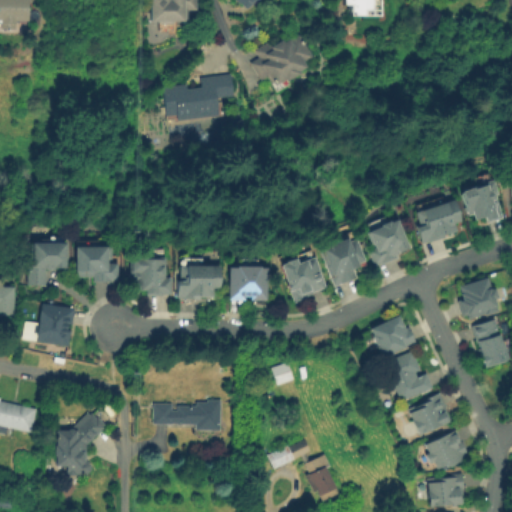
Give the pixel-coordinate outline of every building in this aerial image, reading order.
[(0,0),(26,0),(26,25),(17,25),(17,20),(14,20),(13,29),(0,29),(0,0)] [(195,0),(195,10),(186,10),(186,20),(171,20),(171,22),(170,24),(158,24),(158,23),(158,20),(149,20),(149,0),(195,0)] [(254,0),(245,9),(239,3),(238,4),(234,0),(254,0)] [(377,0),(377,15),(348,15),(348,4),(342,4),(342,0),(377,0)] [(298,34),(311,56),(302,61),(305,66),(298,70),(299,73),(285,80),(283,79),(274,85),(272,82),(269,84),(265,78),(260,81),(250,63),(258,58),(254,50),(271,40),(274,44),(281,40),(283,43),(298,34)] [(199,78),(230,74),(233,95),(215,97),(217,115),(175,120),(175,115),(165,116),(161,87),(185,84),(186,88),(200,87),(199,78)] [(503,215),(482,222),(479,210),(469,213),(461,187),(491,177),(503,215)] [(415,207),(452,195),(460,220),(452,223),(454,230),(425,239),(415,207)] [(396,220),(408,248),(393,255),(395,258),(374,266),(368,251),(372,249),(365,232),(380,226),(380,225),(388,221),(389,223),(396,220)] [(321,245),(353,231),(366,260),(351,267),(355,274),(338,282),(321,245)] [(42,284),(25,284),(26,263),(31,263),(31,236),(62,236),(62,263),(42,263),(42,284)] [(106,243),(106,261),(115,261),(115,279),(89,279),(89,275),(73,275),(73,242),(106,243)] [(279,259),(308,248),(323,287),(294,298),(279,259)] [(163,252),(163,274),(169,274),(169,292),(136,292),(136,280),(128,280),(128,252),(163,252)] [(230,297),(230,264),(265,264),(265,297),(230,297)] [(218,267),(218,288),(212,288),(212,295),(198,295),(198,299),(181,298),(181,296),(175,296),(176,280),(178,280),(178,266),(218,267)] [(459,285),(487,276),(497,309),(468,317),(459,285)] [(0,287),(12,287),(12,316),(0,316),(0,287)] [(34,340),(39,302),(70,306),(65,344),(34,340)] [(369,327),(400,313),(411,340),(381,354),(369,327)] [(474,324),(494,318),(506,357),(486,363),(474,324)] [(431,387),(398,400),(384,361),(412,350),(419,370),(413,372),(415,376),(425,373),(431,387)] [(286,362),(295,385),(285,389),(283,382),(275,385),(269,368),(286,362)] [(449,419),(417,434),(405,409),(422,402),(421,399),(438,391),(445,406),(443,406),(449,419)] [(31,433),(0,425),(0,400),(36,408),(31,433)] [(154,405),(172,405),(172,412),(177,412),(177,407),(197,407),(197,403),(207,404),(207,401),(221,401),(220,432),(196,431),(197,426),(178,426),(178,425),(172,425),(172,426),(154,425),(154,405)] [(105,428),(86,445),(86,461),(90,465),(90,470),(86,474),(75,474),(75,475),(67,475),(67,474),(65,474),(65,466),(54,466),(54,430),(68,430),(87,412),(89,414),(90,413),(95,418),(97,417),(105,425),(103,426),(105,428)] [(423,444),(455,429),(466,452),(463,454),(465,458),(448,466),(443,465),(435,468),(432,461),(428,463),(424,454),(427,452),(423,444)] [(272,468),(266,453),(286,444),(287,447),(303,439),(309,452),(304,454),(308,462),(323,455),(328,466),(326,467),(337,491),(319,500),(315,491),(313,492),(305,475),(308,473),(300,456),(272,468)] [(463,502),(428,506),(426,491),(427,490),(426,478),(442,476),(442,473),(461,471),(463,489),(462,489),(463,502)] [(0,507),(8,507),(8,491),(0,490),(0,507)]
